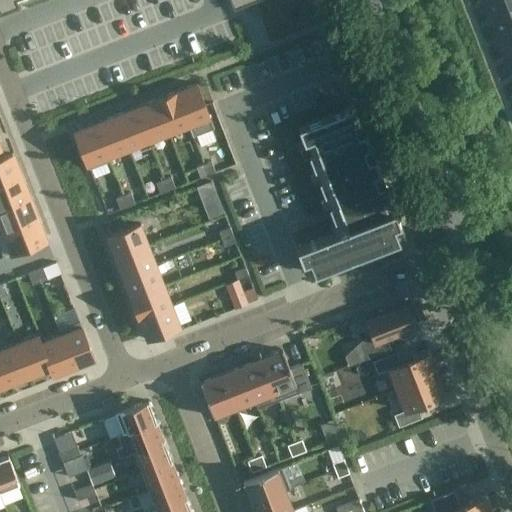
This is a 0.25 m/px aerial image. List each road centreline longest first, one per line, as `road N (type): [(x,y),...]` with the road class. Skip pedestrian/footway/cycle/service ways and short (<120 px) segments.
road 1 (residential): [(168,360),(395,272),(419,274),(435,291),(511,489)]
road 2 (tertiary): [(511,364),(366,0)]
road 3 (residential): [(72,242),(0,57)]
road 4 (residential): [(225,511),(168,360)]
road 5 (residential): [(126,376),(72,242)]
